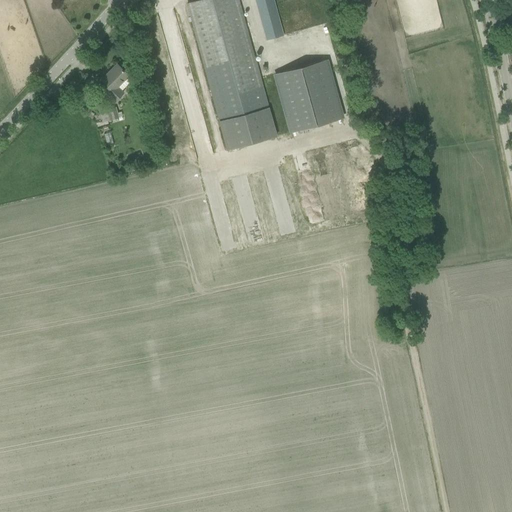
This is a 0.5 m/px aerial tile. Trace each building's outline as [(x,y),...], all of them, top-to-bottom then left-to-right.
[(200,0),(187,4),(189,13),(226,150),(275,137),(238,0),(237,0),(200,0)] [(255,0),(266,40),(283,36),(272,0),(255,0)] [(325,60),(275,74),(291,132),(341,118),(325,60)] [(110,88),(104,94),(102,91),(101,92),(113,103),(123,92),(117,87),(128,75),(116,64),(101,80),(110,88)] [(100,111),(103,122),(118,118),(115,107),(100,111)]
